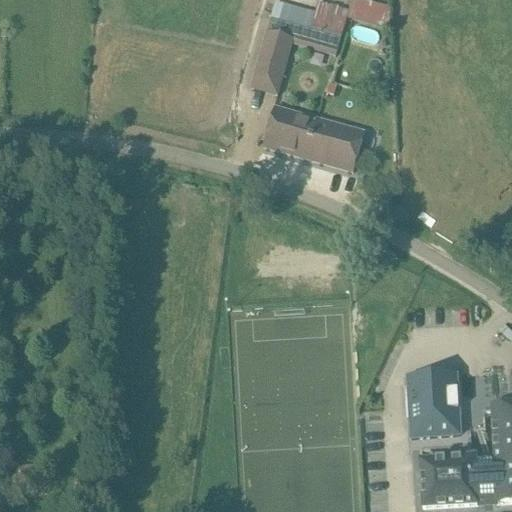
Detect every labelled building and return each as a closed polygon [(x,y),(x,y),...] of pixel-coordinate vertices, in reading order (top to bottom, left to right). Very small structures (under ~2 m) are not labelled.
[(267,34),(251,91),(278,98),(293,44),(336,57),(341,41),(329,37),(330,33),(311,27),(315,15),(276,3),(267,34)] [(379,83),(375,96),(388,99),(391,86),(379,83)] [(327,89),(326,93),(334,96),(337,85),(332,84),(327,89)] [(274,110),(263,149),(353,175),(365,135),(274,110)] [(456,378),(408,381),(408,387),(413,387),(415,422),(410,422),(411,441),(460,438),(456,378)] [(497,506),(511,505),(511,407),(491,409),(494,464),(476,465),(476,459),(420,462),(423,510),(479,507),(479,506),(497,505),(497,506)] [(135,469),(134,452),(111,453),(112,470),(135,469)] [(36,467),(16,467),(17,490),(37,489),(36,467)]
